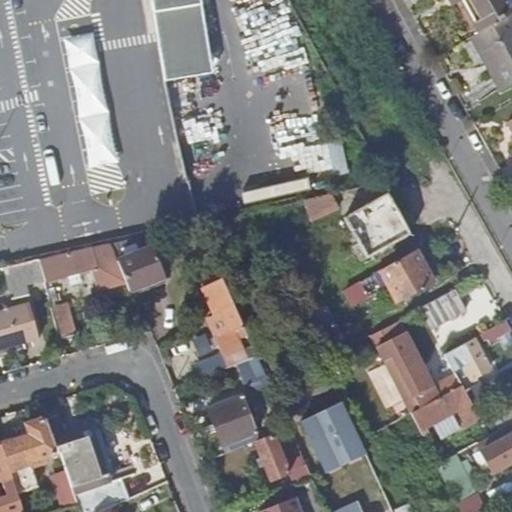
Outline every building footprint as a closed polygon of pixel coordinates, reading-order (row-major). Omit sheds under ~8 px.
[(199,0),(195,0),(151,7),(163,76),(210,68),(199,0)] [(511,1),(511,0),(449,0),(452,5),(461,1),(478,33),(511,14),(511,13),(511,1)] [(511,85),(511,14),(478,33),(475,35),(493,69),(489,71),(501,91),(511,85)] [(97,31),(67,36),(92,166),(121,160),(97,31)] [(493,69),(475,35),(471,37),(489,71),(493,69)] [(336,191),(307,198),(312,216),(340,209),(336,191)] [(389,191),(345,215),(359,242),(354,244),(363,260),(374,254),(377,259),(395,249),(392,244),(412,233),(409,229),(414,226),(407,214),(403,216),(389,191)] [(139,236),(110,242),(118,260),(144,249),(139,236)] [(118,260),(110,242),(92,246),(92,247),(41,260),(45,280),(69,274),(78,272),(92,268),(97,289),(127,282),(119,262),(118,260)] [(127,282),(130,291),(165,276),(152,245),(144,249),(118,260),(119,262),(127,282)] [(416,250),(381,270),(398,301),(433,281),(416,250)] [(21,264),(4,268),(12,298),(28,294),(21,264)] [(78,272),(69,274),(71,282),(81,280),(78,272)] [(197,364),(202,377),(235,364),(257,355),(224,280),(203,289),(214,314),(209,318),(218,336),(215,337),(223,354),(197,364)] [(455,287),(421,307),(433,328),(467,309),(455,287)] [(68,300),(54,305),(63,336),(77,332),(68,300)] [(324,302),(300,314),(323,361),(349,347),(324,302)] [(28,303),(0,311),(0,352),(38,343),(28,303)] [(511,328),(507,318),(489,328),(496,340),(511,331),(511,328)] [(374,337),(412,413),(462,386),(457,376),(434,389),(412,347),(409,345),(407,341),(409,340),(401,324),(374,337)] [(496,340),(489,328),(481,333),(484,338),(488,335),(492,342),(496,340)] [(484,338),(481,333),(474,337),(477,342),(484,338)] [(457,376),(462,386),(475,408),(489,400),(477,377),(491,368),(477,342),(474,337),(445,353),(457,376)] [(257,355),(235,364),(249,394),(270,384),(257,355)] [(462,386),(412,413),(420,429),(433,422),(452,412),(459,408),(467,422),(479,415),(475,408),(462,386)] [(242,395),(208,408),(223,446),(257,431),(242,395)] [(326,471),(366,452),(342,401),(301,419),(326,471)] [(501,428),(511,422),(511,405),(494,415),(501,428)] [(452,412),(433,422),(442,439),(448,436),(447,434),(460,426),(452,412)] [(29,464),(40,460),(59,453),(54,440),(47,417),(27,423),(31,434),(3,443),(2,443),(7,456),(11,470),(29,464)] [(59,453),(68,477),(79,505),(81,511),(97,511),(112,506),(139,496),(131,475),(117,480),(94,420),(67,430),(69,434),(54,440),(59,453)] [(274,435),(256,443),(270,479),(288,472),(274,435)] [(503,435),(493,439),(496,444),(484,452),(494,469),(511,459),(511,435),(505,440),(503,435)] [(0,482),(14,477),(11,470),(7,456),(2,443),(3,443),(1,439),(0,439),(0,482)] [(289,450),(302,480),(312,476),(298,446),(289,450)] [(452,456),(437,463),(457,501),(471,494),(452,456)] [(40,460),(29,464),(31,469),(42,465),(40,460)] [(68,477),(56,481),(65,508),(79,505),(68,477)] [(24,511),(18,492),(0,497),(0,511),(24,511)] [(301,511),(295,497),(262,511),(261,511),(301,511)] [(337,509),(337,511),(363,511),(358,500),(337,509)]
